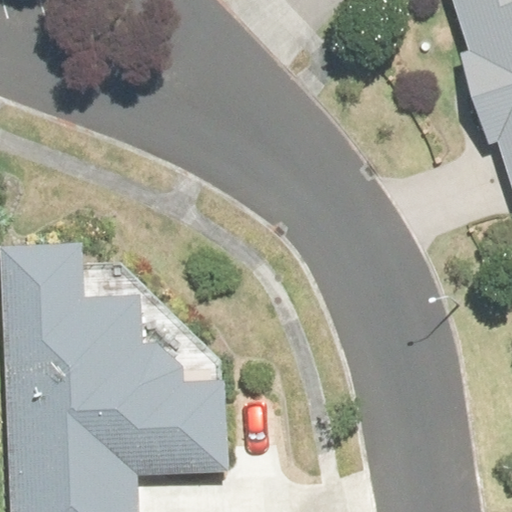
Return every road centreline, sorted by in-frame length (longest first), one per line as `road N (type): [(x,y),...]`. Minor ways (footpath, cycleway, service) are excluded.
road 1 (residential): [(432,511),(412,382),(381,296),(306,193),(217,127)]
road 2 (residential): [(217,127),(109,94),(0,44)]
road 3 (residential): [(161,1),(217,127)]
